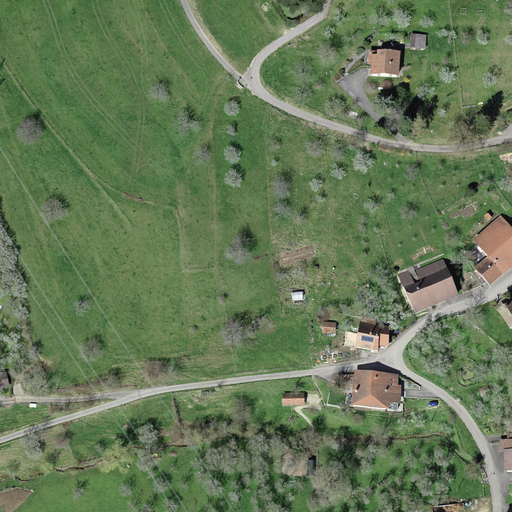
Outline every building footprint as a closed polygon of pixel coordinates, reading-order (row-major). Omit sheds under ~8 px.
[(423,39),(411,38),(410,49),(423,49),(423,39)] [(398,79),(398,55),(363,54),(363,66),(372,66),(371,78),(398,79)] [(511,266),(511,234),(499,220),(473,242),(488,259),(502,275),(511,266)] [(502,275),(488,259),(475,270),(489,286),(502,275)] [(400,280),(414,314),(456,296),(442,261),(400,280)] [(511,300),(511,299),(497,309),(510,329),(511,328),(511,300)] [(360,319),(357,352),(371,353),(372,348),(387,349),(389,329),(375,328),(376,320),(360,319)] [(334,325),(323,324),(322,336),(334,336),(334,325)] [(398,377),(354,374),(352,408),(396,411),(398,377)] [(7,375),(0,376),(0,391),(9,389),(7,375)] [(304,397),(281,395),(281,406),(303,408),(304,397)]
